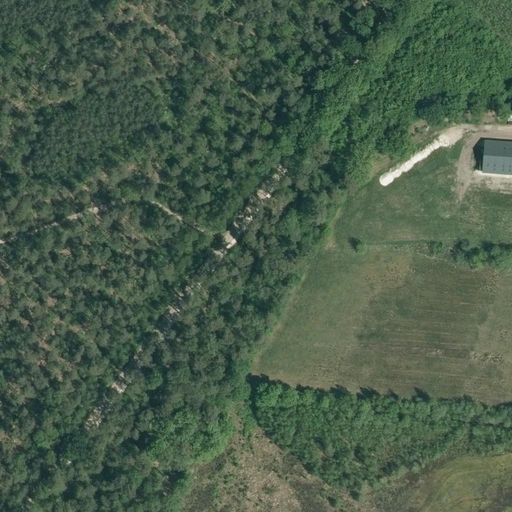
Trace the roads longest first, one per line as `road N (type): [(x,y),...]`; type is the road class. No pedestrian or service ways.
road 1 (track): [(17,511),(399,0)]
road 2 (track): [(0,240),(149,199),(225,241)]
